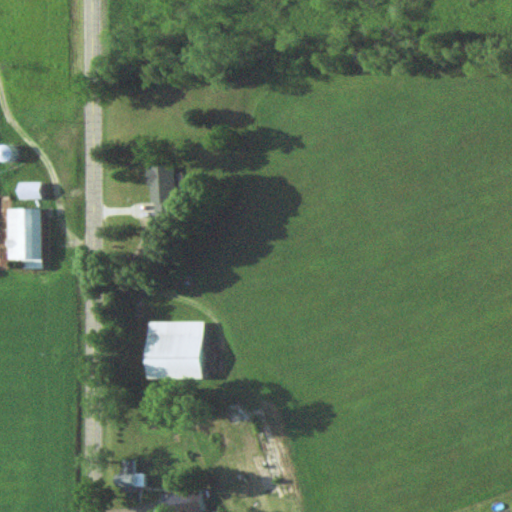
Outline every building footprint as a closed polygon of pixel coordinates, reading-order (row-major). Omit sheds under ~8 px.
[(151,219),(175,218),(173,165),(150,166),(151,219)] [(42,200),(42,182),(20,182),(19,200),(42,200)] [(8,260),(24,260),(24,268),(43,268),(43,208),(8,208),(8,260)] [(148,379),(203,379),(203,321),(148,321),(148,379)] [(119,461),(119,491),(145,491),(145,475),(134,475),(134,461),(119,461)] [(191,511),(190,493),(162,495),(163,511),(191,511)]
